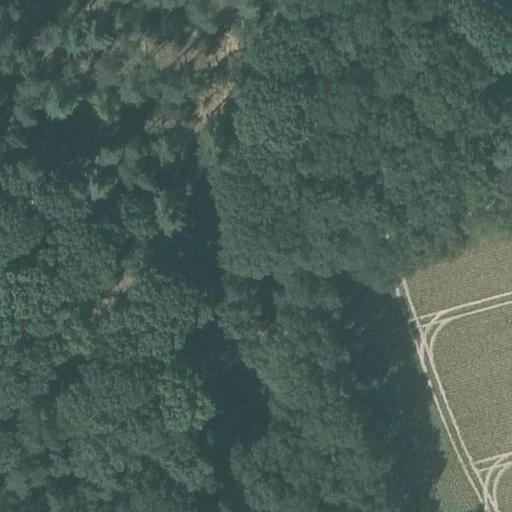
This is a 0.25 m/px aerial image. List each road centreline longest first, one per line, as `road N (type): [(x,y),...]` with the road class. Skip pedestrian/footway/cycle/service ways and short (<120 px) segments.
road 1 (track): [(260,253),(314,254),(511,202)]
road 2 (track): [(260,253),(259,172),(297,0)]
road 3 (track): [(55,190),(260,253)]
